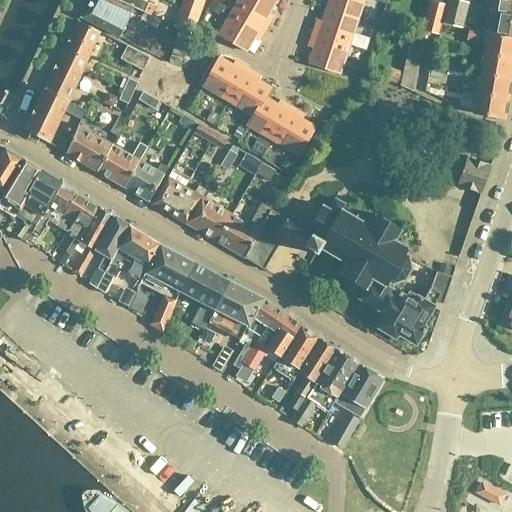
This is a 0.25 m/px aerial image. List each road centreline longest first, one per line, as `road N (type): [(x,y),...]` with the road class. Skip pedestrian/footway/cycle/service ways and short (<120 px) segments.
road 1 (tertiary): [(7,135),(381,359),(453,384)]
road 2 (residential): [(291,511),(16,320)]
road 3 (residential): [(152,71),(178,83),(198,51),(215,46),(264,67),(296,0)]
road 4 (residential): [(453,384),(511,182)]
road 5 (residential): [(78,0),(7,135)]
road 6 (residential): [(453,384),(434,511)]
